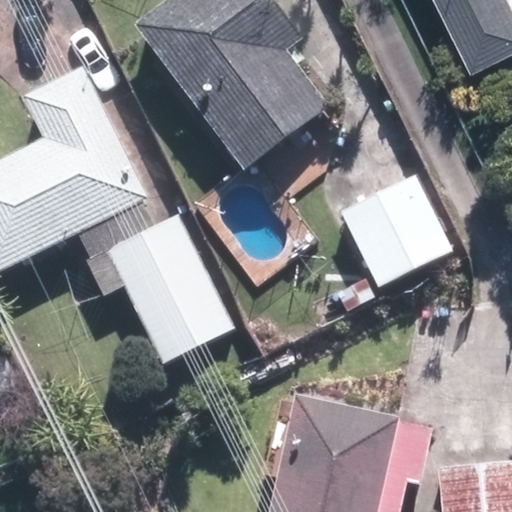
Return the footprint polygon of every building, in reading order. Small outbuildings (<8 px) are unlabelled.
[(248,174),(331,110),(289,55),(307,42),(274,0),(170,0),(135,27),(248,174)] [(511,0),(438,0),(473,70),(511,50),(511,0)] [(127,287),(165,366),(235,332),(179,218),(158,228),(146,204),(150,202),(84,67),(26,97),(46,141),(0,163),(0,276),(83,236),(94,260),(88,263),(105,298),(127,287)] [(454,253),(419,178),(342,214),(378,288),(454,253)] [(0,393),(24,383),(8,349),(0,352),(0,393)] [(274,511),(405,511),(411,486),(425,489),(437,433),(404,427),(404,422),(298,398),(274,511)] [(74,511),(77,511),(55,463),(15,482),(18,485),(0,493),(0,511),(74,511)] [(511,511),(511,466),(440,473),(442,511),(511,511)]
